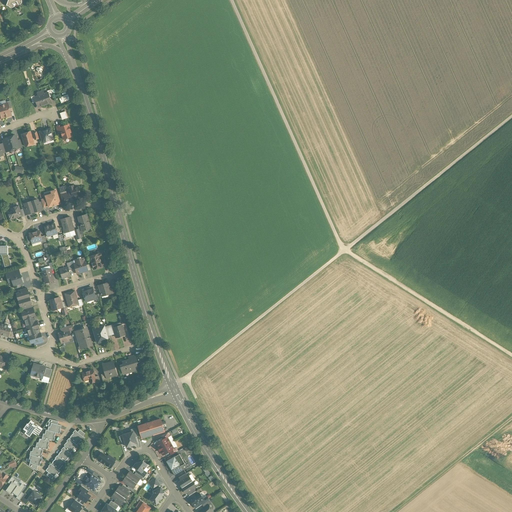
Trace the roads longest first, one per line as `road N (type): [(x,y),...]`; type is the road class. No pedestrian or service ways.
road 1 (track): [(346,250),(231,0)]
road 2 (tertiary): [(72,63),(143,303)]
road 3 (track): [(175,384),(346,250)]
road 4 (track): [(346,250),(511,117)]
road 5 (track): [(346,250),(511,356)]
road 6 (track): [(511,419),(400,511)]
road 7 (tertiary): [(249,511),(179,392)]
road 8 (tertiary): [(173,394),(244,511)]
road 9 (track): [(264,511),(198,402)]
